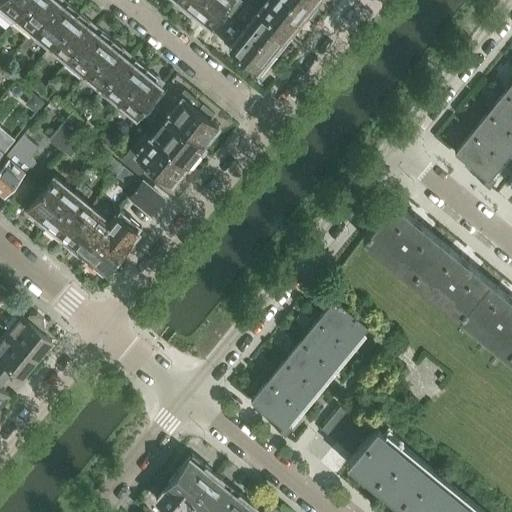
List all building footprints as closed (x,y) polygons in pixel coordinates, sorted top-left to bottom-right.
[(1,0),(0,2),(0,4),(17,19),(32,0),(1,0)] [(32,0),(17,19),(35,33),(59,2),(56,0),(32,0)] [(179,0),(182,2),(179,6),(191,16),(203,0),(179,0)] [(203,0),(191,16),(201,24),(204,20),(211,26),(223,10),(230,2),(231,0),(203,0)] [(309,17),(288,0),(267,0),(260,10),(289,33),(294,27),(297,30),(309,17)] [(288,0),(309,17),(318,5),(315,2),(315,0),(288,0)] [(65,6),(59,2),(35,33),(52,46),(80,12),(68,3),(65,6)] [(230,2),(223,10),(230,16),(237,8),(230,2)] [(289,33),(260,10),(245,28),(277,55),(288,42),(284,39),(289,33)] [(90,21),(80,12),(52,46),(70,61),(94,31),(87,25),(90,21)] [(277,55),(245,28),(229,47),(258,71),(263,64),(267,68),(277,55)] [(99,34),(94,31),(70,61),(86,74),(114,40),(102,31),(99,34)] [(124,49),(114,40),(86,74),(103,89),(128,58),(121,53),(124,49)] [(133,62),(128,58),(103,89),(120,103),(148,68),(136,58),(133,62)] [(158,77),(148,68),(120,103),(137,116),(161,86),(155,81),(158,77)] [(37,77),(31,84),(40,92),(46,85),(37,77)] [(488,178),(511,148),(511,80),(455,150),(469,162),(465,166),(476,175),(479,171),(488,178)] [(219,126),(195,106),(199,102),(185,90),(169,109),(171,111),(167,116),(168,117),(201,143),(204,146),(205,146),(204,145),(219,126)] [(75,106),(76,107),(83,112),(89,105),(80,98),(75,106)] [(83,119),(73,110),(49,139),(62,151),(80,129),(79,128),(83,119)] [(168,117),(153,135),(188,163),(188,164),(189,165),(204,146),(201,143),(168,117)] [(89,123),(85,128),(93,134),(96,129),(89,123)] [(36,161),(30,157),(39,146),(23,134),(6,156),(9,158),(0,168),(0,191),(5,196),(26,171),(27,172),(36,161)] [(106,134),(101,141),(109,148),(115,141),(106,134)] [(131,149),(123,159),(140,173),(148,163),(172,183),(188,164),(188,163),(153,135),(152,134),(136,153),(131,149)] [(113,156),(106,150),(102,156),(108,161),(113,156)] [(31,217),(44,227),(73,191),(54,175),(29,207),(35,212),(31,217)] [(161,196),(144,181),(141,185),(140,184),(134,191),(135,192),(132,195),(150,210),(161,196)] [(73,191),(44,227),(56,237),(60,232),(66,238),(92,206),(73,191)] [(365,236),(412,274),(441,239),(394,200),(395,199),(394,199),(363,236),(364,237),(365,236)] [(92,206),(66,238),(72,242),(68,246),(80,257),(109,220),(92,206)] [(109,220),(80,257),(98,271),(106,271),(142,226),(119,208),(109,220)] [(489,278),(441,239),(412,274),(460,313),(489,278)] [(511,345),(511,297),(489,278),(460,313),(507,352),(511,345)] [(0,301),(9,291),(0,284),(0,301)] [(285,426),(351,345),(368,325),(334,297),(333,298),(335,299),(253,398),(252,397),(251,398),(285,426)] [(21,314),(6,332),(37,358),(52,340),(42,331),(45,327),(44,319),(38,314),(30,314),(26,318),(21,314)] [(37,358),(6,332),(0,340),(0,371),(6,376),(12,367),(23,376),(37,358)] [(0,382),(6,376),(0,371),(0,403),(9,393),(0,385),(0,382)] [(323,428),(354,454),(372,431),(341,406),(323,428)] [(480,511),(377,427),(379,425),(378,425),(372,431),(354,454),(348,461),(349,462),(350,460),(360,468),(413,511),(480,511)] [(193,454),(192,455),(190,457),(189,456),(178,469),(179,470),(176,473),(175,473),(169,480),(170,481),(156,498),(173,511),(181,511),(187,506),(215,472),(214,471),(211,474),(209,472),(211,469),(205,464),(203,467),(200,464),(202,461),(193,454)] [(215,472),(187,506),(194,511),(209,511),(229,488),(223,483),(223,479),(215,472)] [(236,494),(229,488),(209,511),(238,511),(249,500),(240,492),(236,494)] [(257,507),(249,500),(238,511),(257,511),(257,507)]
